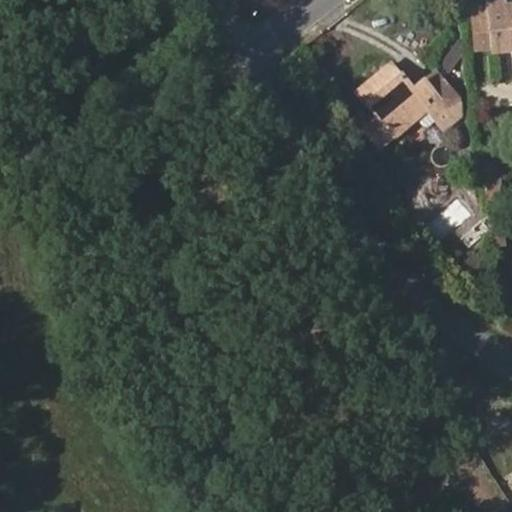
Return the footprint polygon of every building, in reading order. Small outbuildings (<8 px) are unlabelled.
[(511,4),(503,5),(502,0),(485,0),(487,8),(491,48),(491,53),(511,50),(511,4)] [(491,48),(487,8),(471,9),(475,50),(491,48)] [(449,72),(463,55),(459,39),(439,65),(449,72)] [(447,110),(423,81),(422,79),(411,89),(389,63),(369,81),(372,84),(358,96),(377,118),(362,130),(378,149),(393,137),(393,138),(417,118),(423,126),(427,126),(434,120),(444,132),(462,117),(461,104),(460,99),(447,110)] [(459,98),(436,71),(423,81),(447,110),(460,99),(459,98)] [(358,96),(372,84),(369,81),(355,92),(358,96)] [(494,191),(492,166),(483,167),(485,192),(493,191),(494,191)] [(498,233),(493,191),(485,192),(490,234),(498,233)] [(504,244),(502,232),(498,233),(490,234),(491,245),(504,244)]
